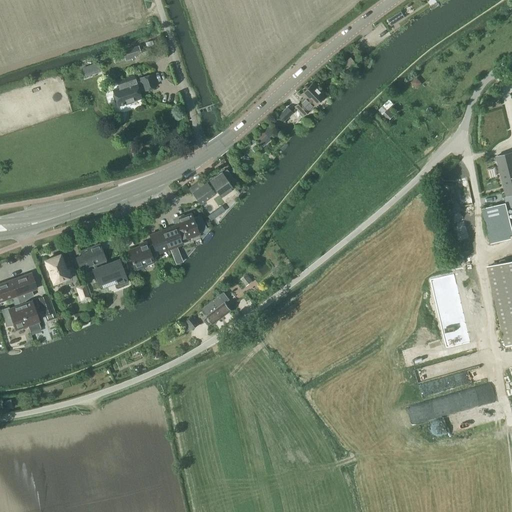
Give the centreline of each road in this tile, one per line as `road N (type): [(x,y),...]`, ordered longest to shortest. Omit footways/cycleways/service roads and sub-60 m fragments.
road 1 (unclassified): [(511,65),(483,84),(457,142),(297,281),(207,346),(95,396),(0,417)]
road 2 (secondary): [(395,0),(334,42),(205,157)]
road 3 (track): [(480,255),(511,464)]
road 4 (secondary): [(205,157),(17,227)]
road 5 (unclassified): [(156,0),(205,157)]
